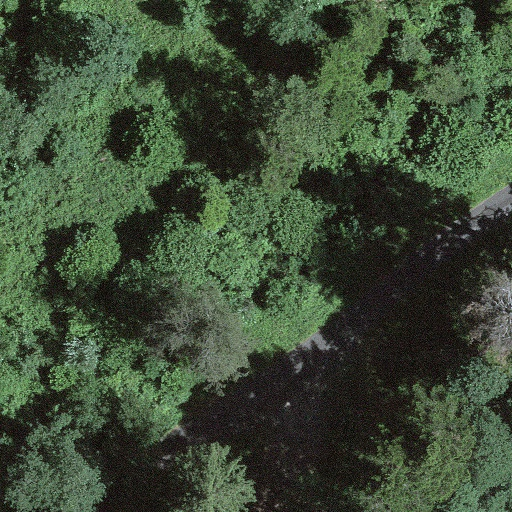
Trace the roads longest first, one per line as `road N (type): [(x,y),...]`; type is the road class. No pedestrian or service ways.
road 1 (track): [(74,511),(319,346),(511,200)]
road 2 (track): [(245,511),(306,441),(320,390),(319,346)]
